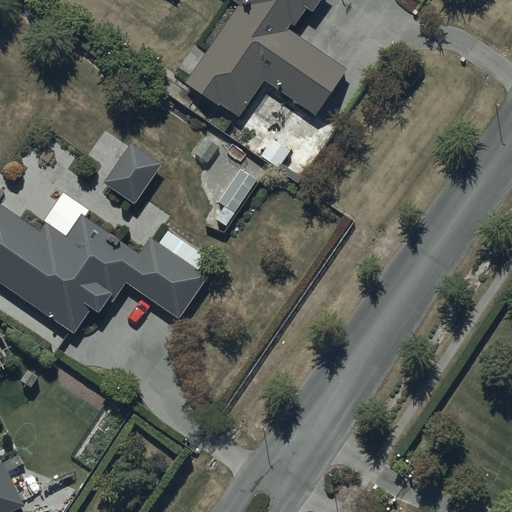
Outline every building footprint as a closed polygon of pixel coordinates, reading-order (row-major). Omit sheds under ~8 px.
[(244,112),(266,78),(318,112),(346,68),(291,32),(309,4),(314,7),(318,0),(240,0),(243,1),(191,83),(222,102),(224,99),(244,112)] [(132,140),(105,179),(134,199),(161,160),(132,140)] [(274,142),(261,161),(280,173),(293,155),(274,142)] [(218,201),(237,215),(258,184),(238,171),(218,201)] [(0,200),(0,281),(72,330),(90,304),(99,311),(110,294),(116,298),(126,282),(178,318),(206,276),(201,272),(211,257),(171,230),(162,243),(155,238),(143,255),(85,215),(90,208),(65,191),(40,228),(0,200)] [(0,511),(9,511),(26,504),(4,458),(0,460),(0,511)]
